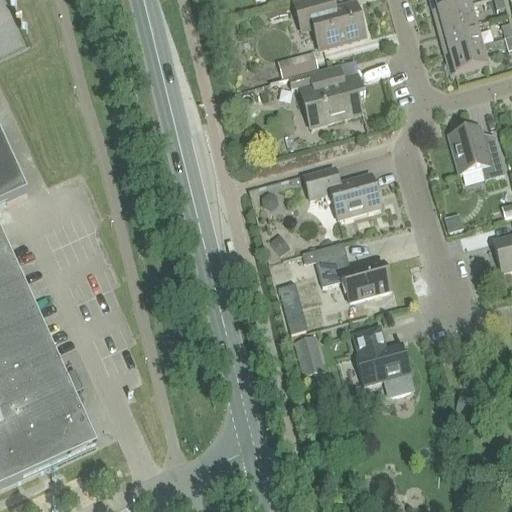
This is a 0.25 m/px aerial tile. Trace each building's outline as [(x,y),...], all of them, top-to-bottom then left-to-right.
[(319,54),(365,41),(356,6),(336,12),(332,0),(323,0),(294,8),(299,24),(310,21),(319,54)] [(428,0),(433,17),(470,7),(467,0),(428,0)] [(497,13),(505,11),(502,0),(494,0),(493,0),(497,13)] [(439,38),(476,28),(470,7),(433,17),(439,38)] [(505,42),(511,40),(511,35),(510,27),(501,29),(505,42)] [(444,59),(481,49),(476,28),(439,38),(444,59)] [(481,49),(444,59),(450,80),(487,70),(481,49)] [(313,55),(277,65),(281,82),(317,72),(313,55)] [(345,88),(343,81),(339,69),(309,77),(311,87),(300,91),(312,134),(364,119),(359,103),(365,101),(360,84),(345,88)] [(495,142),(483,145),(480,131),(448,140),(458,179),(481,173),(484,185),(505,179),(495,142)] [(0,495),(96,453),(71,397),(76,395),(67,377),(63,379),(0,238),(0,210),(28,197),(0,135),(0,495)] [(337,224),(380,213),(370,179),(338,187),(334,173),(303,181),(309,204),(325,200),(327,207),(332,206),(337,224)] [(442,259),(473,252),(470,239),(439,245),(442,259)] [(511,240),(493,245),(502,277),(511,274),(511,240)] [(350,275),(346,259),(342,248),(302,259),(305,270),(315,267),(322,292),(343,286),(349,307),(391,295),(383,266),(350,275)] [(408,378),(409,377),(401,348),(381,354),(375,332),(353,339),(359,360),(355,361),(363,390),(383,384),(387,398),(391,400),(409,396),(412,391),(408,378)] [(328,453),(341,449),(339,439),(325,443),(328,453)]
